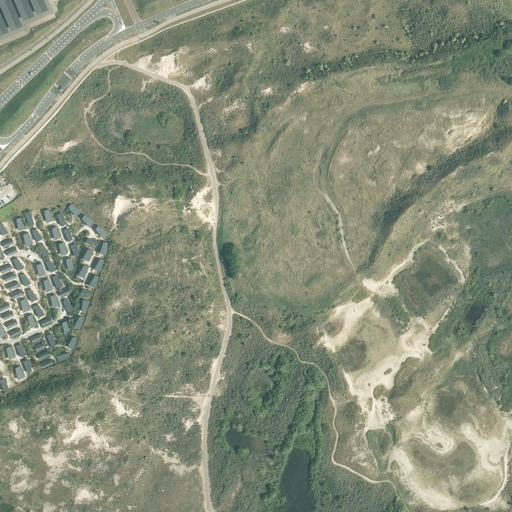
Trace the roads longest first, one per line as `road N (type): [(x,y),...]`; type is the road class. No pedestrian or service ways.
road 1 (unknown): [(230,312),(254,323),(268,342),(295,350),(300,363),(320,367),(338,409),(333,461),(390,481),(410,511)]
road 2 (unknown): [(215,186),(195,168),(119,155),(92,135),(83,111),(110,92),(119,52)]
road 3 (primary): [(17,138),(108,41)]
road 4 (primary): [(90,14),(0,103)]
